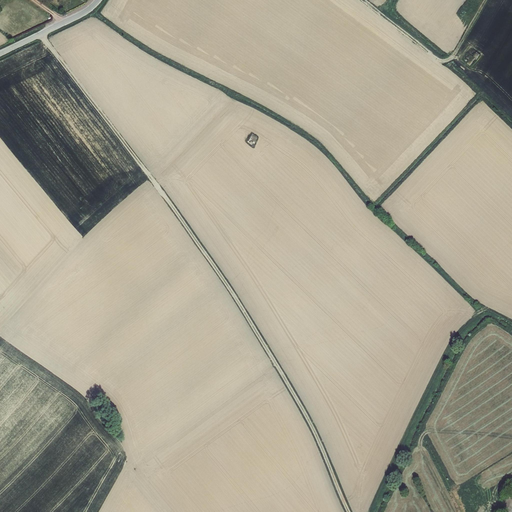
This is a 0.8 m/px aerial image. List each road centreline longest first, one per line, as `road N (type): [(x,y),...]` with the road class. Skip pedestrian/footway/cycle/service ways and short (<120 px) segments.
road 1 (track): [(348,511),(323,447),(244,311),(40,34)]
road 2 (track): [(360,0),(443,61),(486,0)]
